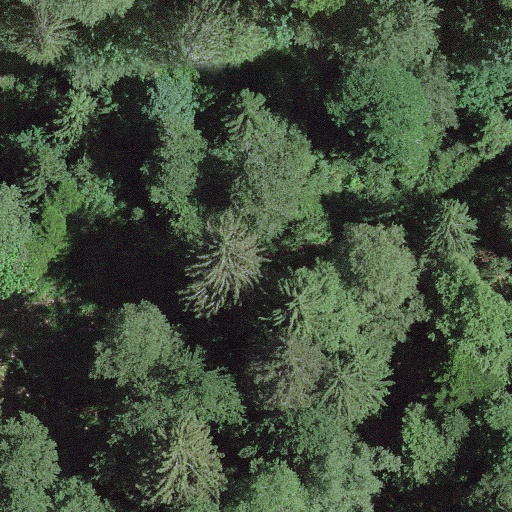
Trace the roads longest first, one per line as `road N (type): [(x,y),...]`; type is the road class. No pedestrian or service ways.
road 1 (track): [(511,221),(420,246),(92,307),(0,336)]
road 2 (track): [(295,0),(0,304)]
road 3 (track): [(370,511),(56,412),(0,377)]
